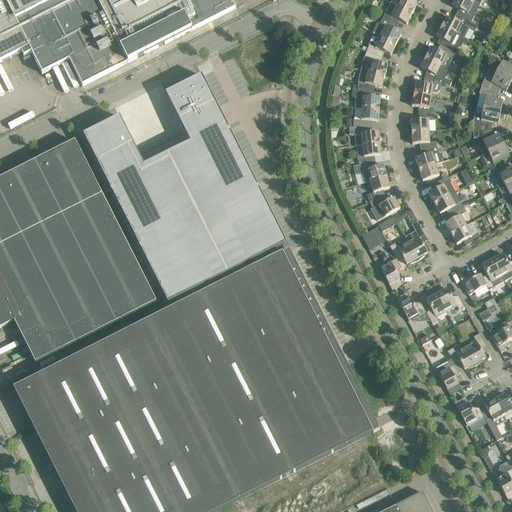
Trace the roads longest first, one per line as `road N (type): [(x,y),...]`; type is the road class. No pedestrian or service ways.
road 1 (tertiary): [(486,511),(313,191),(303,109),(328,28)]
road 2 (unclassified): [(0,151),(282,11),(328,28)]
road 3 (residential): [(449,267),(400,169),(398,132),(407,62),(440,0)]
